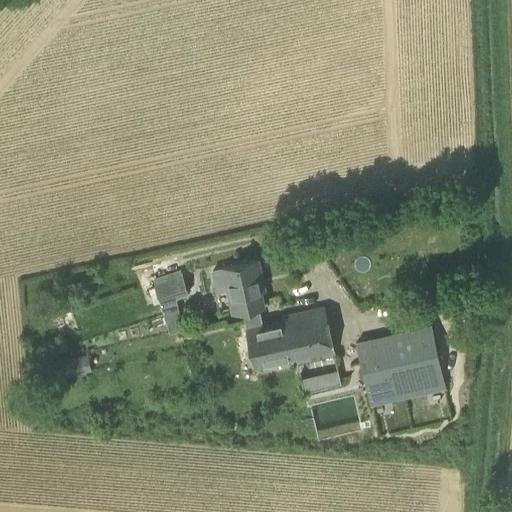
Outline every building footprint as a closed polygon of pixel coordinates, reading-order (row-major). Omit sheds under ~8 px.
[(259,259),(213,270),(218,291),(227,288),(232,312),(243,309),(256,367),(296,357),(304,391),(341,383),(324,305),(281,314),(282,318),(263,322),(260,308),(267,306),(263,290),(266,289),(259,259)] [(161,304),(190,295),(182,272),(154,282),(161,304)] [(56,340),(79,332),(72,311),(49,319),(56,340)] [(371,402),(445,385),(431,324),(358,340),(359,348),(363,365),(371,402)] [(56,379),(92,371),(88,354),(52,361),(56,379)]
